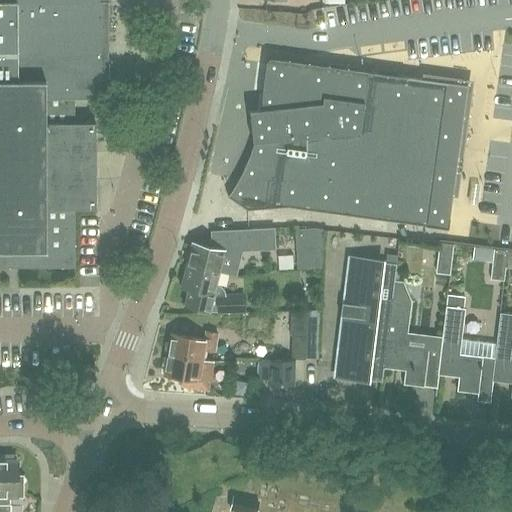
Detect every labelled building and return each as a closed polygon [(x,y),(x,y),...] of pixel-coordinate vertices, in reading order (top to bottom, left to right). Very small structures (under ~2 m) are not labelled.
[(0,0),(0,267),(74,268),(74,209),(95,209),(95,123),(74,123),(74,99),(108,99),(108,2),(105,2),(105,0),(0,0)] [(447,229),(467,84),(272,58),(268,59),(266,62),(261,91),(261,96),(261,101),(260,107),(260,112),(259,118),(258,123),(257,128),(256,134),(254,139),(253,144),(251,150),(249,155),(247,160),(245,165),(243,170),(240,175),(238,179),(235,184),(232,189),(227,196),(246,209),(287,207),(447,229)] [(275,250),(275,229),(246,230),(246,231),(248,231),(249,241),(203,242),(202,245),(193,242),(187,264),(219,272),(219,273),(236,277),(242,251),(275,250)] [(450,274),(451,265),(453,245),(439,243),(436,272),(450,274)] [(506,268),(508,251),(494,249),(490,279),(503,280),(505,268),(506,268)] [(293,266),(318,266),(318,252),(293,253),(293,266)] [(384,367),(394,280),(396,264),(376,261),(368,260),(360,260),(357,284),(347,363),(348,367),(347,371),(346,377),(367,379),(382,381),(384,367)] [(182,288),(189,290),(185,307),(194,309),(209,312),(218,312),(246,311),(245,295),(226,296),(226,294),(224,291),(222,287),(219,285),(216,284),(219,273),(219,272),(187,264),(182,288)] [(394,280),(384,367),(404,370),(403,383),(424,386),(428,350),(405,348),(406,345),(411,301),(403,282),(394,280)] [(447,305),(463,307),(465,297),(448,295),(447,305)] [(478,392),(483,357),(484,342),(462,340),(466,307),(463,307),(447,305),(438,373),(459,376),(458,390),(478,392)] [(511,313),(500,312),(496,344),(484,342),(483,357),(495,358),(492,380),(511,382),(511,391),(511,397),(511,396),(511,313)] [(215,351),(217,333),(206,331),(205,339),(172,333),(168,354),(203,360),(204,350),(215,351)] [(208,390),(211,372),(213,362),(203,360),(168,354),(165,377),(198,382),(197,388),(208,390)] [(294,385),(295,360),(291,360),(258,360),(257,378),(267,379),(266,384),(294,385)] [(0,511),(10,511),(10,496),(16,496),(23,496),(23,475),(16,475),(16,459),(13,459),(13,456),(0,455),(0,511)] [(237,511),(256,511),(259,501),(233,496),(230,510),(237,511)]
